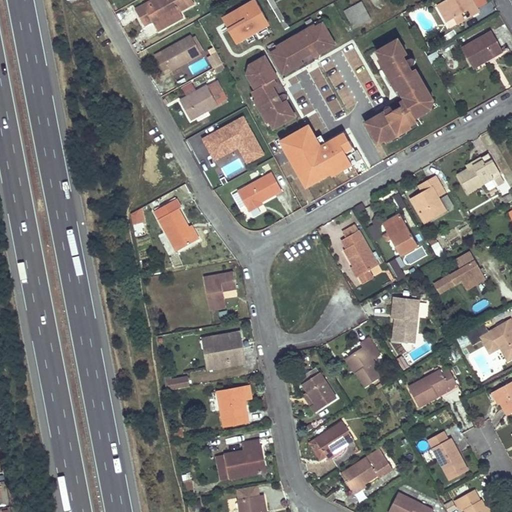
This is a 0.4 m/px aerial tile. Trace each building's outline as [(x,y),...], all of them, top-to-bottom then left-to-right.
[(196,3),(193,0),(154,0),(137,10),(146,26),(154,21),(156,25),(181,11),(196,3)] [(481,13),(474,0),(448,0),(439,5),(448,21),(455,18),(462,14),(464,13),(463,11),(464,10),(465,12),(470,9),(474,17),(481,13)] [(486,0),(475,0),(480,8),(488,4),(486,0)] [(233,45),(270,33),(259,1),(222,14),(233,45)] [(373,19),(363,1),(345,11),(355,30),(373,19)] [(184,18),(181,11),(156,25),(159,32),(184,18)] [(466,22),(462,14),(455,18),(459,26),(466,22)] [(320,53),(335,44),(323,22),(316,26),(314,23),(305,29),(308,33),(302,37),(299,32),(290,38),(292,42),(287,45),(284,41),(275,46),(277,49),(270,52),(283,74),(298,65),(300,69),(306,66),(304,62),(313,57),(313,58),(314,59),(315,59),(316,60),(317,60),(318,59),(319,59),(320,58),(320,57),(320,56),(320,55),(320,54),(320,53)] [(492,31),(463,48),(473,64),(493,53),(495,57),(504,51),(492,31)] [(162,50),(155,54),(166,73),(173,69),(171,66),(185,59),(187,62),(203,53),(192,33),(162,50)] [(393,111),(391,106),(390,106),(389,105),(388,105),(387,105),(387,106),(386,106),(385,107),(385,108),(385,109),(385,110),(365,122),(378,144),(385,140),(386,143),(396,137),(394,135),(402,129),(404,133),(413,128),(411,125),(418,121),(417,119),(431,110),(426,102),(434,98),(414,65),(415,64),(416,64),(416,63),(416,62),(416,61),(416,60),(415,59),(414,59),(413,59),(412,59),(411,59),(399,39),(377,52),(381,58),(377,60),(383,69),(386,67),(395,82),(391,84),(396,92),(400,90),(405,98),(400,100),(403,106),(393,111)] [(218,52),(209,57),(215,68),(224,63),(218,52)] [(493,53),(473,64),(475,68),(495,57),(493,53)] [(277,85),(280,83),(265,56),(251,64),(255,72),(247,77),(255,90),(252,92),(256,99),(254,100),(259,109),(263,106),(267,113),(263,116),(267,124),(270,123),(273,128),(295,116),(286,100),(287,100),(288,100),(289,99),(289,98),(289,97),(289,96),(289,95),(289,94),(288,93),(287,93),(286,92),(285,92),(283,94),(277,85)] [(313,58),(313,57),(304,62),(306,66),(314,61),(315,60),(314,59),(313,58)] [(255,72),(251,64),(247,66),(246,74),(247,77),(255,72)] [(386,67),(383,69),(391,84),(395,82),(386,67)] [(191,83),(182,88),(185,94),(194,89),(191,83)] [(191,119),(218,104),(208,84),(180,99),(191,119)] [(436,101),(434,98),(426,102),(431,110),(434,109),(435,105),(436,101)] [(400,100),(391,106),(393,111),(403,106),(400,100)] [(214,163),(239,151),(246,166),(265,157),(246,117),(202,138),(214,163)] [(505,183),(489,153),(482,157),(485,162),(469,171),(468,169),(458,174),(469,193),(485,184),(489,192),(505,183)] [(485,162),(482,157),(466,166),(468,169),(469,171),(485,162)] [(224,176),(244,170),(240,158),(221,164),(224,176)] [(301,175),(306,172),(300,162),(295,165),(301,175)] [(259,208),(258,206),(263,203),(283,192),(272,172),(238,192),(250,213),(259,208)] [(411,198),(425,223),(447,210),(439,197),(446,193),(436,174),(429,178),(433,185),(428,188),(411,198)] [(423,181),(428,188),(433,185),(429,178),(423,181)] [(183,208),(177,199),(155,211),(178,253),(197,241),(190,227),(180,210),(183,208)] [(364,202),(358,206),(361,211),(367,207),(364,202)] [(420,244),(402,213),(385,222),(403,254),(420,244)] [(344,229),(348,235),(360,229),(356,222),(344,229)] [(403,254),(385,222),(381,225),(399,256),(403,254)] [(373,240),(382,235),(373,223),(365,228),(373,240)] [(192,226),(190,227),(197,241),(200,240),(192,226)] [(370,268),(379,263),(360,229),(348,235),(342,238),(347,246),(345,248),(354,264),(360,274),(364,282),(374,276),(370,268)] [(430,244),(438,256),(445,252),(437,240),(430,244)] [(389,260),(398,279),(405,275),(396,257),(389,260)] [(487,279),(476,260),(435,284),(441,294),(463,282),(468,290),(487,279)] [(354,264),(351,266),(357,276),(360,274),(354,264)] [(234,272),(205,277),(211,310),(227,307),(226,299),(221,300),(219,292),(225,291),(238,289),(234,272)] [(408,332),(417,333),(421,299),(395,296),(393,313),(396,313),(396,318),(395,330),(393,340),(406,342),(408,332)] [(511,319),(491,331),(486,323),(467,334),(473,345),(483,340),(490,354),(501,348),(508,361),(511,358),(511,319)] [(417,333),(408,332),(406,342),(416,343),(417,333)] [(240,333),(213,337),(215,348),(204,350),(208,369),(245,363),(240,333)] [(215,348),(213,337),(203,339),(204,350),(215,348)] [(369,337),(360,342),(363,347),(350,356),(359,370),(356,371),(366,386),(383,374),(373,358),(380,354),(369,337)] [(359,370),(350,356),(345,358),(354,372),(356,371),(359,370)] [(451,389),(457,386),(449,370),(442,373),(440,370),(408,388),(419,408),(438,397),(436,394),(449,386),(451,389)] [(315,413),(337,399),(321,373),(303,384),(309,393),(316,403),(311,407),(315,413)] [(167,386),(187,387),(188,376),(168,375),(167,386)] [(511,380),(494,391),(502,404),(508,415),(511,413),(511,380)] [(251,385),(242,387),(245,400),(253,399),(251,385)] [(225,427),(249,422),(245,400),(242,387),(218,392),(225,427)] [(498,405),(502,404),(494,391),(491,392),(495,400),(498,405)] [(304,396),(311,407),(316,403),(309,393),(304,396)] [(354,439),(343,421),(316,439),(312,442),(323,458),(327,455),(328,456),(342,448),(354,439)] [(174,429),(176,439),(184,437),(182,427),(174,429)] [(449,442),(444,433),(429,441),(450,480),(468,471),(460,455),(457,457),(450,441),(449,442)] [(263,448),(261,440),(243,443),(245,451),(226,455),(230,479),(264,473),(259,449),(263,448)] [(460,455),(452,440),(450,441),(457,457),(460,455)] [(259,449),(264,473),(267,472),(263,448),(259,449)] [(344,451),(342,448),(328,456),(330,460),(344,451)] [(379,478),(393,470),(381,449),(342,474),(352,491),(365,483),(377,475),(379,478)] [(185,489),(187,497),(195,496),(193,488),(192,480),(184,481),(185,489)] [(367,488),(365,483),(352,491),(355,495),(367,488)] [(456,502),(462,511),(465,509),(466,511),(490,511),(487,507),(483,500),(482,501),(476,491),(456,502)] [(434,511),(435,511),(399,493),(389,511),(434,511)] [(264,503),(263,494),(238,499),(240,511),(262,511),(261,504),(264,503)] [(490,511),(497,511),(493,503),(487,507),(490,511)]
